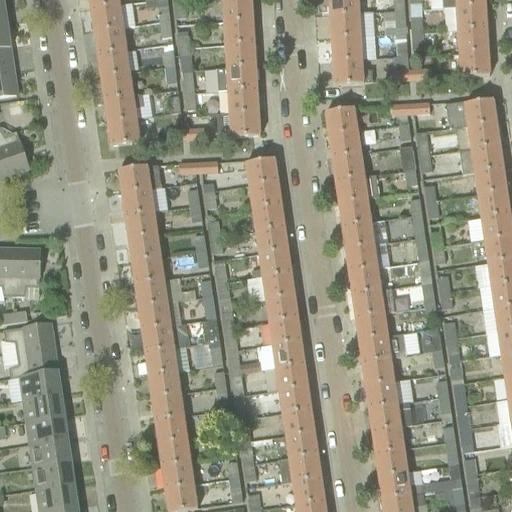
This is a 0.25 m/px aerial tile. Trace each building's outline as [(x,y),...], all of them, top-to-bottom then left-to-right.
[(87,0),(90,13),(119,9),(117,0),(87,0)] [(327,0),(329,19),(358,17),(356,0),(327,0)] [(392,0),(393,15),(404,14),(403,0),(392,0)] [(440,0),(442,11),(455,11),(484,9),(483,0),(440,0)] [(222,3),(223,26),(252,24),(251,1),(222,3)] [(167,2),(157,3),(157,10),(158,13),(159,27),(170,25),(167,5),(167,2)] [(184,5),(174,6),(175,22),(186,21),(184,5)] [(90,13),(93,36),(122,32),(119,9),(90,13)] [(455,11),(456,33),(485,31),(484,9),(455,11)] [(393,15),(395,38),(406,37),(404,14),(393,15)] [(329,19),(330,42),(359,40),(358,17),(329,19)] [(421,20),(411,21),(412,36),(422,35),(421,20)] [(223,26),(225,49),(254,47),(252,24),(223,26)] [(170,25),(159,27),(159,29),(161,42),(171,41),(170,28),(170,25)] [(0,28),(0,51),(9,50),(6,28),(0,28)] [(456,33),(458,56),(487,54),(485,31),(456,33)] [(93,36),(96,59),(125,55),(122,32),(93,36)] [(177,35),(179,52),(190,51),(188,33),(177,35)] [(422,35),(412,36),(413,54),(423,53),(422,35)] [(406,37),(395,38),(396,60),(407,59),(406,37)] [(330,42),(332,65),(361,63),(359,40),(330,42)] [(225,49),(226,72),(255,70),(254,47),(225,49)] [(0,76),(13,74),(9,50),(0,51),(0,76)] [(179,52),(181,74),(192,74),(190,51),(179,52)] [(161,55),(164,75),(175,74),(173,54),(161,55)] [(487,54),(458,56),(459,79),(488,77),(487,54)] [(96,59),(100,82),(128,78),(125,55),(96,59)] [(396,60),(391,60),(392,74),(392,85),(409,83),(407,59),(396,60)] [(361,63),(332,65),(333,88),(372,86),(371,74),(361,74),(361,63)] [(215,96),(228,95),(256,93),(255,70),(226,72),(213,73),(215,96)] [(430,72),(414,73),(415,83),(431,82),(430,72)] [(13,74),(0,76),(0,101),(17,99),(13,74)] [(175,74),(164,75),(165,88),(176,86),(175,74)] [(181,74),(184,97),(195,97),(192,74),(181,74)] [(100,82),(103,104),(131,100),(128,78),(100,82)] [(228,95),(229,118),(258,116),(256,93),(228,95)] [(195,97),(184,97),(186,117),(197,116),(195,97)] [(103,104),(106,127),(135,123),(133,111),(142,110),(141,99),(131,100),(103,104)] [(177,100),(167,101),(169,119),(180,118),(177,100)] [(447,132),(467,129),(495,125),(491,102),(464,106),(464,104),(444,107),(447,132)] [(411,107),(412,117),(429,116),(429,106),(411,107)] [(19,107),(7,108),(8,118),(21,116),(19,107)] [(390,109),(390,119),(406,118),(405,107),(390,109)] [(325,115),(328,138),(356,134),(353,110),(325,115)] [(258,116),(229,118),(217,118),(219,142),(259,139),(258,116)] [(135,123),(106,127),(109,151),(138,147),(135,123)] [(467,129),(470,152),(498,148),(495,125),(467,129)] [(410,145),(407,128),(397,129),(399,146),(410,145)] [(0,132),(0,168),(4,180),(27,173),(15,136),(4,139),(0,132)] [(187,133),(188,143),(205,142),(204,132),(187,133)] [(182,143),(182,133),(166,134),(167,144),(182,143)] [(328,138),(332,161),(360,157),(356,134),(328,138)] [(427,142),(416,144),(418,160),(429,158),(427,142)] [(460,153),(457,154),(461,177),(464,176),(473,175),(501,171),(498,148),(470,152),(460,153)] [(332,161),(335,183),(363,179),(360,157),(332,161)] [(412,157),(399,159),(402,174),(402,175),(404,174),(414,173),(412,157)] [(429,158),(418,160),(421,176),(432,175),(429,158)] [(245,165),(248,189),(277,184),(273,161),(245,165)] [(217,165),(200,166),(200,176),(217,175),(217,165)] [(178,167),(178,177),(194,176),(193,166),(178,167)] [(118,172),(121,196),(149,192),(149,191),(159,190),(156,168),(144,169),(118,172)] [(473,175),(477,198),(505,193),(501,171),(473,175)] [(414,173),(404,174),(406,191),(417,189),(414,173)] [(335,183),(338,206),(366,202),(378,200),(375,178),(363,179),(335,183)] [(248,189),(252,211),(280,207),(277,184),(248,189)] [(433,189),(423,191),(425,205),(435,204),(433,189)] [(121,196),(124,219),(153,215),(149,192),(121,196)] [(196,193),(185,195),(188,210),(199,208),(196,193)] [(477,198),(480,220),(508,216),(505,193),(477,198)] [(214,194),(203,195),(205,213),(216,211),(214,194)] [(338,206),(342,229),(370,225),(366,202),(338,206)] [(418,203),(408,204),(410,219),(421,217),(418,203)] [(435,204),(425,205),(427,221),(439,219),(436,204),(435,204)] [(252,211),(255,234),(283,230),(280,207),(252,211)] [(188,210),(190,226),(201,225),(199,208),(188,210)] [(124,219),(128,241),(156,237),(153,215),(124,219)] [(480,220),(483,243),(511,239),(508,216),(480,220)] [(421,217),(410,219),(413,234),(423,233),(421,217)] [(218,225),(207,227),(210,241),(220,239),(218,225)] [(342,229),(345,252),(373,248),(370,225),(342,229)] [(255,234),(258,257),(287,253),(283,230),(255,234)] [(441,235),(430,237),(432,251),(443,249),(441,235)] [(128,241),(131,264),(159,260),(156,237),(128,241)] [(203,239),(192,240),(194,255),(205,254),(203,239)] [(220,239),(210,241),(212,258),(222,256),(220,239)] [(483,243),(487,266),(511,262),(511,242),(511,239),(483,243)] [(425,246),(414,248),(416,265),(427,263),(425,246)] [(345,252),(348,274),(376,270),(373,248),(345,252)] [(443,249),(432,251),(434,268),(446,267),(443,249)] [(2,301),(13,301),(14,253),(0,252),(0,291),(2,301)] [(14,253),(13,301),(24,301),(26,292),(38,292),(39,254),(14,253)] [(258,257),(262,280),(290,276),(287,253),(258,257)] [(205,254),(194,255),(197,272),(208,271),(205,254)] [(131,264),(134,287),(162,283),(159,260),(131,264)] [(511,262),(487,266),(490,289),(511,285),(511,262)] [(427,263),(416,265),(419,281),(430,279),(427,263)] [(214,271),(216,286),(227,285),(225,270),(214,271)] [(348,274),(352,297),(380,293),(376,270),(348,274)] [(262,280),(265,302),(293,298),(290,276),(262,280)] [(436,280),(438,296),(450,295),(447,279),(436,280)] [(134,287),(137,310),(166,306),(162,283),(134,287)] [(210,285),(199,286),(201,301),(212,299),(210,285)] [(227,285),(216,286),(218,302),(229,301),(227,285)] [(511,285),(490,289),(493,312),(511,309),(511,285)] [(380,293),(352,297),(355,320),(383,316),(393,314),(390,292),(380,293)] [(432,294),(421,295),(423,310),(434,308),(432,294)] [(450,295),(438,296),(441,313),(452,311),(450,295)] [(265,302),(269,325),(297,321),(293,298),(265,302)] [(212,299),(201,301),(204,319),(215,318),(212,299)] [(137,310),(141,333),(169,329),(166,306),(137,310)] [(434,308),(423,310),(426,327),(437,325),(434,308)] [(511,309),(493,312),(497,335),(511,332),(511,309)] [(25,314),(12,316),(14,326),(27,324),(25,314)] [(12,316),(0,318),(0,322),(1,328),(12,326),(14,326),(12,316)] [(231,316),(221,317),(223,332),(234,330),(231,316)] [(355,320),(358,343),(386,339),(383,316),(355,320)] [(269,325),(272,348),(300,344),(297,321),(269,325)] [(204,324),(201,324),(204,347),(207,347),(218,345),(215,322),(204,324)] [(453,325),(443,327),(445,342),(456,341),(453,325)] [(169,329),(141,333),(144,355),(172,351),(188,349),(185,326),(169,329)] [(4,346),(0,345),(0,346),(2,359),(6,359),(15,357),(47,353),(53,352),(50,328),(47,328),(30,331),(2,335),(4,346)] [(234,330),(223,332),(225,349),(236,348),(234,330)] [(511,332),(497,335),(500,357),(511,355),(511,332)] [(386,339),(358,343),(362,366),(382,363),(390,361),(404,359),(401,338),(387,340),(386,339)] [(428,341),(430,356),(441,354),(439,340),(428,341)] [(456,341),(445,342),(449,365),(459,363),(456,341)] [(272,348),(257,350),(259,365),(260,373),(275,371),(303,367),(300,344),(272,348)] [(207,347),(210,369),(222,368),(218,345),(207,347)] [(144,355),(147,378),(176,374),(172,351),(144,355)] [(17,368),(8,372),(9,383),(57,376),(53,352),(47,353),(15,357),(17,368)] [(441,354),(430,356),(432,373),(444,372),(441,354)] [(511,355),(500,357),(503,380),(511,378),(511,355)] [(238,359),(227,361),(229,378),(240,376),(239,368),(238,359)] [(362,366),(365,388),(393,384),(390,361),(362,366)] [(459,363),(449,365),(452,388),(462,386),(459,363)] [(259,365),(239,368),(240,376),(260,373),(259,365)] [(275,371),(279,394),(307,389),(303,367),(275,371)] [(147,378),(151,401),(179,397),(176,374),(147,378)] [(9,383),(7,383),(10,406),(22,404),(47,400),(60,398),(57,376),(9,383)] [(223,376),(212,377),(213,384),(214,393),(225,391),(223,376)] [(240,376),(229,378),(232,398),(243,396),(240,376)] [(511,378),(503,380),(507,403),(511,402),(511,378)] [(365,388),(368,411),(396,407),(393,384),(365,388)] [(434,387),(437,401),(448,399),(445,385),(434,387)] [(462,386),(452,388),(454,404),(465,402),(462,386)] [(279,394),(282,416),(310,412),(307,389),(279,394)] [(225,391),(214,393),(217,410),(227,408),(225,391)] [(151,401),(154,424),(182,420),(179,397),(151,401)] [(22,404),(25,426),(64,421),(60,398),(22,404)] [(448,399),(437,401),(439,419),(450,417),(448,399)] [(368,411),(372,434),(400,430),(412,428),(409,405),(396,407),(368,411)] [(234,407),(236,423),(247,422),(244,406),(234,407)] [(282,416),(285,439),(314,435),(310,412),(282,416)] [(467,417),(457,419),(459,433),(469,432),(467,417)] [(154,424),(157,447),(185,443),(182,420),(154,424)] [(218,421),(220,438),(231,436),(229,420),(218,421)] [(25,426),(29,449),(67,443),(64,421),(25,426)] [(249,440),(247,422),(236,423),(239,442),(249,440)] [(372,434),(375,457),(403,452),(400,430),(372,434)] [(441,431),(443,447),(454,445),(452,430),(441,431)] [(469,432),(459,433),(461,450),(471,448),(469,432)] [(285,439),(289,462),(317,458),(314,435),(285,439)] [(231,436),(220,438),(223,454),(234,453),(231,436)] [(29,449),(32,472),(70,466),(67,443),(29,449)] [(157,447),(160,469),(189,465),(185,443),(157,447)] [(454,445),(443,447),(446,464),(457,462),(454,445)] [(251,452),(240,454),(242,469),(253,467),(251,452)] [(375,457),(378,479),(406,475),(403,452),(375,457)] [(282,486),(292,485),(320,480),(317,458),(289,462),(278,463),(282,486)] [(474,463),(463,464),(465,479),(476,477),(474,463)] [(160,469),(164,492),(192,488),(189,465),(160,469)] [(32,472),(35,494),(73,489),(70,466),(32,472)] [(236,467),(226,468),(228,483),(238,482),(236,467)] [(253,467),(242,469),(245,486),(256,484),(253,467)] [(406,475),(378,479),(382,502),(422,496),(451,492),(461,490),(460,482),(409,489),(406,475)] [(476,477),(465,479),(468,496),(478,494),(476,477)] [(292,485),(295,507),(324,503),(320,480),(292,485)] [(238,482),(228,483),(231,507),(241,506),(238,482)] [(192,488),(164,492),(166,511),(191,511),(195,511),(192,488)] [(35,494),(37,511),(70,511),(77,511),(73,489),(35,494)] [(464,511),(461,490),(451,492),(454,511),(464,511)] [(422,496),(382,502),(383,511),(411,511),(412,510),(423,508),(422,496)] [(259,511),(257,497),(247,498),(248,511),(259,511)] [(295,507),(296,511),(324,511),(324,503),(295,507)]
